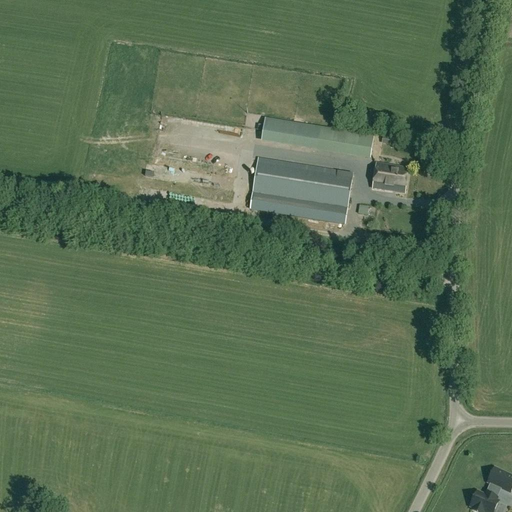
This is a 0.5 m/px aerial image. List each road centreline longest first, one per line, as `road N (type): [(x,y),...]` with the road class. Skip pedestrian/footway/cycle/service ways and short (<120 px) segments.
road 1 (track): [(455,282),(0,215)]
road 2 (unclassified): [(457,422),(462,161),(498,0)]
